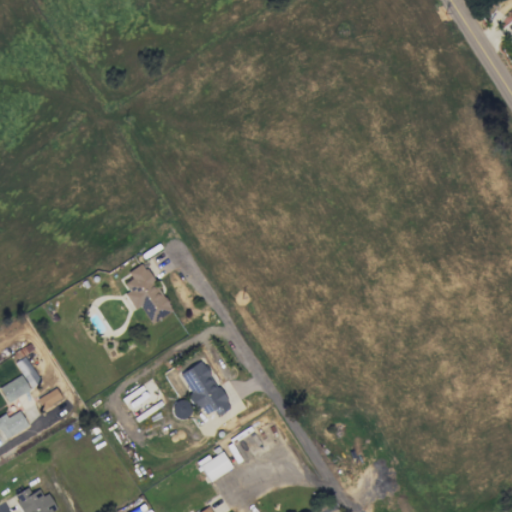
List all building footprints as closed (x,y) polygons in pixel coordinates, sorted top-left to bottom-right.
[(133,309),(138,306),(149,324),(170,311),(141,263),(126,272),(130,278),(123,283),(127,291),(123,294),(133,309)] [(13,362),(20,374),(0,385),(0,392),(6,403),(39,383),(23,356),(13,362)] [(177,373),(188,393),(185,394),(194,411),(199,407),(203,415),(212,410),(215,415),(228,408),(201,360),(177,373)] [(34,399),(41,412),(61,401),(54,388),(34,399)] [(0,414),(0,436),(2,439),(26,425),(17,410),(6,417),(3,413),(0,414)] [(207,480),(229,469),(220,451),(198,463),(207,480)] [(50,511),(51,511),(55,509),(46,492),(41,495),(37,488),(29,492),(26,487),(12,494),(21,511),(50,511)]
